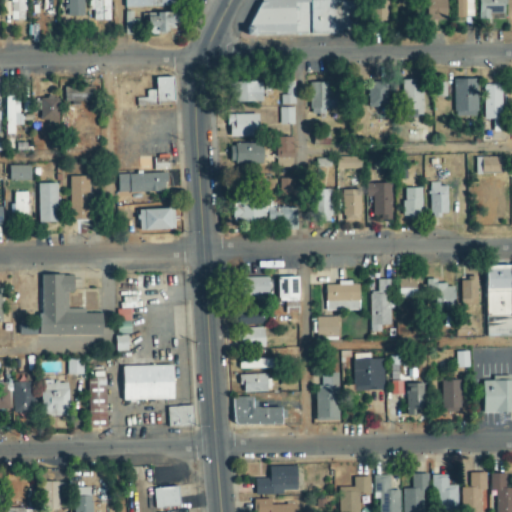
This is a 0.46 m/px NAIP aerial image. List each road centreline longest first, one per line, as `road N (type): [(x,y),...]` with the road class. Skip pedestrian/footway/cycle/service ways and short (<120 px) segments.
road 1 (tertiary): [(218,511),(193,115),(203,57),(230,0)]
road 2 (residential): [(0,60),(511,51)]
road 3 (residential): [(0,257),(511,250)]
road 4 (residential): [(511,443),(0,449)]
